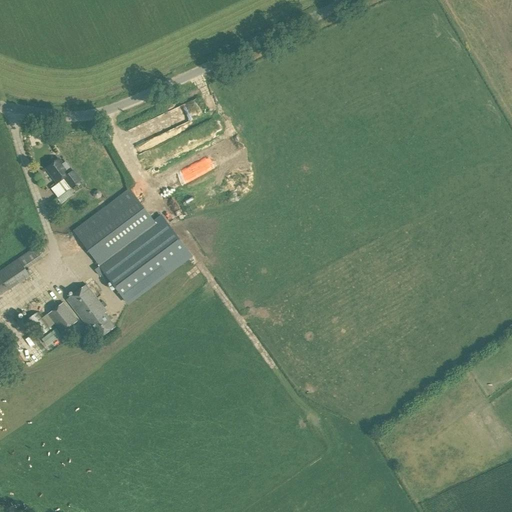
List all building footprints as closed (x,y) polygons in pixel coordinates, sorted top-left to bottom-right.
[(58,159),(46,168),(58,183),(64,178),(71,187),(81,180),(73,171),(70,173),(67,170),(70,167),(66,162),(63,164),(58,159)] [(129,188),(73,230),(104,273),(160,230),(129,188)] [(68,189),(59,197),(56,199),(60,204),(72,195),(68,189)] [(27,272),(25,269),(43,259),(35,247),(18,258),(18,257),(0,269),(0,295),(8,290),(6,286),(27,272)] [(86,285),(67,300),(87,326),(89,324),(100,338),(114,326),(104,313),(107,311),(86,285)] [(63,302),(47,314),(62,333),(78,321),(63,302)] [(38,312),(26,321),(38,337),(50,329),(38,312)] [(26,334),(14,342),(26,361),(39,353),(26,334)]
